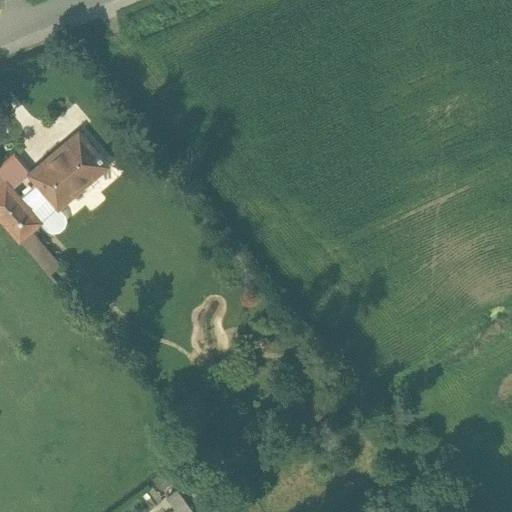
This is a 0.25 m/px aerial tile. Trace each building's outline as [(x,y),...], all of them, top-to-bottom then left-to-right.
[(112,165),(81,129),(32,172),(30,173),(38,183),(49,196),(61,209),(112,165)] [(0,187),(9,180),(16,187),(30,173),(32,172),(16,154),(0,168),(0,187)] [(16,187),(9,180),(0,187),(0,212),(24,242),(35,232),(42,227),(45,224),(34,209),(49,196),(38,183),(24,196),(16,187)] [(45,224),(42,227),(47,232),(54,234),(60,232),(65,227),(67,221),(66,215),(61,209),(49,196),(34,209),(45,224)] [(63,266),(35,232),(24,242),(52,275),(63,266)] [(185,455),(154,478),(163,490),(193,467),(185,455)] [(215,507),(235,493),(212,465),(194,479),(215,507)] [(170,511),(196,511),(180,489),(168,498),(175,509),(170,511)]
